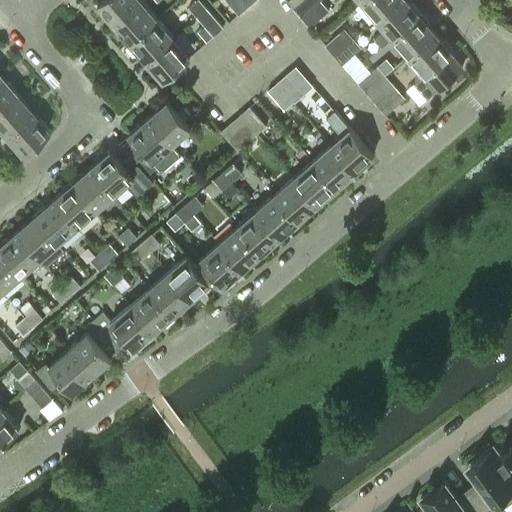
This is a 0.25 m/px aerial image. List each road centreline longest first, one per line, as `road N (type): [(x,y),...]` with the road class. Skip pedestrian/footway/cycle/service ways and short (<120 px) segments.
road 1 (residential): [(0,478),(229,308),(511,71)]
road 2 (residential): [(0,205),(74,138),(84,115),(78,93),(16,22)]
road 3 (residential): [(511,399),(359,511)]
